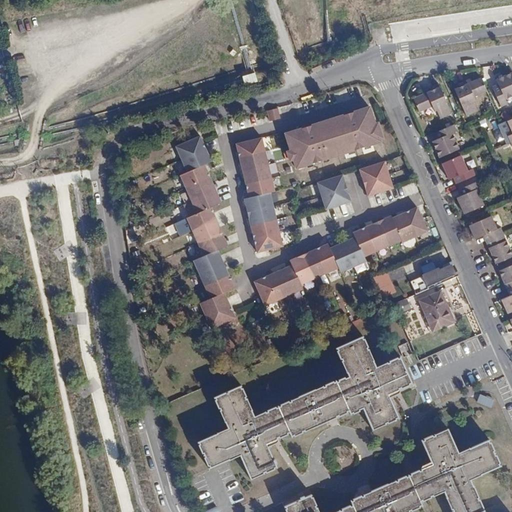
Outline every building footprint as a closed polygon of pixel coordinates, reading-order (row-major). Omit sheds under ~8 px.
[(492,76),(494,80),(488,83),(497,104),(503,102),(501,97),(511,92),(511,78),(508,69),(492,76)] [(246,83),(258,81),(256,73),(244,75),(246,83)] [(473,101),(471,96),(484,90),(478,77),(463,84),(461,80),(451,85),(464,113),(474,108),(471,102),(473,101)] [(427,92),(428,95),(412,102),(418,115),(432,109),(435,113),(436,112),(440,121),(450,116),(437,87),(427,92)] [(286,132),(291,150),(288,151),(291,160),(294,159),(297,167),(381,140),(380,137),(383,136),(378,121),(375,122),(369,105),(348,112),(309,125),(286,132)] [(279,108),(267,110),(269,120),(281,118),(279,108)] [(457,151),(450,135),(455,133),(453,127),(432,136),(435,142),(430,144),(437,160),(457,151)] [(175,146),(181,159),(206,147),(203,141),(200,135),(175,146)] [(236,143),(239,156),(266,150),(262,136),(236,143)] [(206,147),(181,159),(187,172),(205,164),(212,161),(206,147)] [(266,150),(239,156),(243,169),(269,163),(266,150)] [(360,168),(364,181),(389,173),(385,160),(360,168)] [(269,163),(243,169),(246,182),(273,177),(269,163)] [(455,186),(457,192),(477,183),(475,177),(470,179),(463,163),(443,172),(450,188),(455,186)] [(180,174),(186,187),(210,177),(205,164),(187,172),(180,174)] [(318,181),(322,194),(348,187),(343,173),(318,181)] [(389,173),(364,181),(368,194),(393,186),(389,173)] [(210,177),(186,187),(191,200),(216,189),(210,177)] [(273,177),(246,182),(249,197),(271,191),(276,190),(273,177)] [(348,187),(322,194),(327,208),(351,200),(348,187)] [(460,197),(463,203),(458,205),(465,221),(485,213),(478,196),(482,194),(480,188),(460,197)] [(216,189),(191,200),(197,213),(212,206),(221,202),(216,189)] [(249,197),(245,197),(248,211),(275,205),(271,191),(249,197)] [(275,205),(248,211),(252,224),(277,218),(275,205)] [(417,205),(404,211),(415,235),(428,230),(417,205)] [(187,217),(193,230),(218,219),(212,206),(197,213),(187,217)] [(415,235),(404,211),(392,217),(401,239),(402,241),(415,235)] [(304,228),(328,222),(326,212),(302,218),(304,228)] [(391,214),(379,220),(389,244),(401,239),(392,217),(391,214)] [(277,218),(252,224),(255,237),(281,231),(277,218)] [(490,218),(468,228),(474,241),(483,237),(485,243),(502,236),(500,230),(496,231),(490,218)] [(218,219),(193,230),(198,242),(223,232),(218,219)] [(379,220),(367,225),(377,249),(389,244),(379,220)] [(377,249),(367,225),(354,231),(356,236),(364,255),(377,249)] [(281,231),(255,237),(258,251),(283,245),(281,231)] [(223,232),(198,242),(204,256),(219,250),(229,245),(223,232)] [(356,236),(343,241),(353,266),(366,260),(364,255),(356,236)] [(502,236),(485,243),(495,265),(511,257),(502,236)] [(353,266),(343,241),(331,247),(339,267),(341,271),(353,266)] [(329,243),(316,248),(327,273),(339,267),(331,247),(329,243)] [(316,248),(303,253),(314,278),(327,273),(316,248)] [(194,260),(200,273),(224,262),(219,250),(204,256),(194,260)] [(314,278),(303,253),(291,259),(293,264),(301,283),(314,278)] [(224,262),(200,273),(205,285),(230,274),(224,262)] [(439,265),(423,271),(428,283),(444,276),(443,274),(455,269),(452,262),(440,267),(439,265)] [(293,264),(281,270),(291,294),(303,288),(301,283),(293,264)] [(511,265),(498,272),(507,291),(511,288),(511,265)] [(281,270),(268,275),(279,299),(291,294),(281,270)] [(382,298),(396,293),(389,271),(375,276),(382,298)] [(230,274),(205,285),(211,298),(225,291),(235,287),(230,274)] [(279,299),(268,275),(256,280),(266,304),(279,299)] [(502,301),(508,314),(511,312),(511,288),(507,291),(510,297),(502,301)] [(441,289),(420,297),(433,327),(453,319),(441,289)] [(201,303),(207,315),(231,304),(225,291),(211,298),(201,303)] [(409,298),(395,303),(399,313),(412,308),(409,298)] [(231,304),(207,315),(213,328),(237,317),(231,304)] [(371,330),(334,347),(345,371),(275,402),(276,405),(253,416),(239,385),(213,397),(214,399),(213,400),(217,408),(218,407),(219,410),(217,411),(223,423),(225,422),(227,428),(197,441),(199,444),(197,445),(201,453),(203,452),(205,457),(203,458),(206,466),(208,465),(209,467),(239,454),(250,479),(276,468),(265,442),(288,432),(291,437),(348,410),(350,414),(362,408),(373,432),(410,415),(398,387),(422,376),(410,350),(386,361),(371,330)] [(470,447),(458,452),(448,429),(421,440),(432,464),(414,472),(427,498),(443,491),(446,497),(472,486),(469,479),(482,473),(481,473),(499,465),(488,440),(470,448),(470,447)] [(407,511),(422,506),(408,474),(350,499),(352,505),(336,511),(318,511),(317,508),(316,509),(314,506),(316,505),(313,497),(311,498),(309,495),(284,506),(286,509),(284,510),(285,511),(407,511)] [(240,492),(231,496),(234,503),(243,499),(240,492)] [(484,511),(485,511),(484,511),(483,511),(481,508),(483,507),(480,499),(478,500),(477,498),(453,508),(454,510),(452,511),(484,511)]
